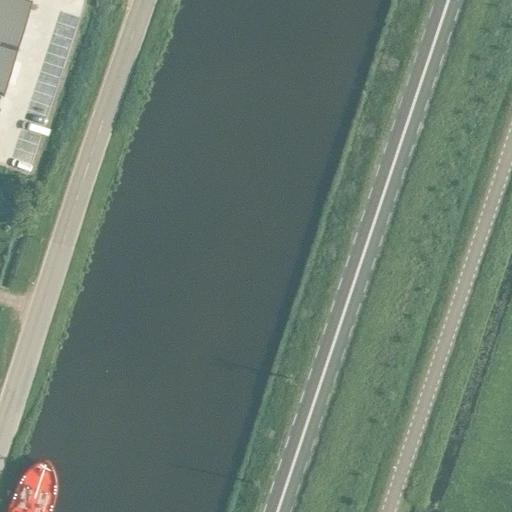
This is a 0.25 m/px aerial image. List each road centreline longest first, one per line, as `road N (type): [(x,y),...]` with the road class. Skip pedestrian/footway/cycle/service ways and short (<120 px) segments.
road 1 (primary): [(278,511),(449,0)]
road 2 (tertiary): [(0,430),(145,0)]
road 3 (unclassified): [(387,511),(511,143)]
